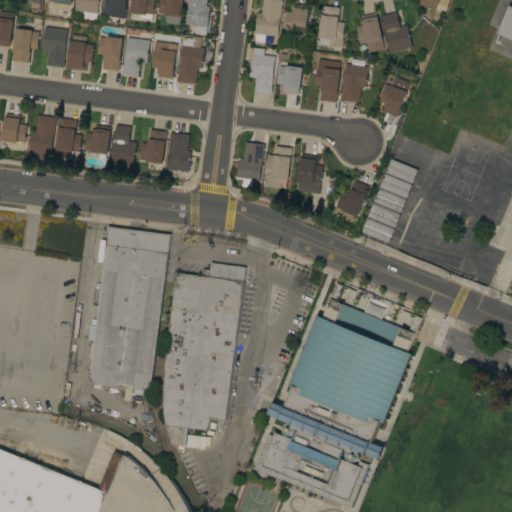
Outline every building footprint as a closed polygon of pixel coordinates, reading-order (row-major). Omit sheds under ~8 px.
[(30,7),(30,0),(41,0),(41,4),(39,4),(38,8),(30,7)] [(101,0),(100,9),(98,8),(97,13),(96,19),(82,18),(82,11),(75,10),(75,0),(101,0)] [(110,16),(110,15),(102,14),(103,0),(127,0),(125,18),(110,16)] [(154,0),(153,14),(152,14),(151,19),(139,18),(140,14),(130,12),(130,8),(128,8),(129,0),(154,0)] [(183,0),(181,17),(180,24),(165,22),(166,15),(165,14),(165,13),(158,12),(159,0),(183,0)] [(207,0),(206,5),(210,6),(209,15),(212,15),(211,20),(208,19),(207,27),(207,26),(206,34),(195,32),(196,25),(185,24),(188,0),(207,0)] [(282,0),(278,36),(266,34),(264,44),(255,43),(256,33),(255,33),(258,13),(262,13),(263,0),(282,0)] [(449,0),(447,6),(439,3),(438,4),(437,4),(434,10),(418,4),(419,0),(449,0)] [(339,7),(338,21),(344,22),(341,46),(319,43),(320,38),(319,37),(323,5),(339,7)] [(511,6),(511,39),(497,33),(509,5),(511,6)] [(309,9),(306,33),(291,31),(291,30),(283,29),(286,11),(293,12),(294,6),(309,9)] [(0,44),(0,9),(3,9),(2,11),(13,12),(13,19),(11,43),(10,42),(9,46),(0,44)] [(412,47),(389,52),(382,14),(396,11),(399,26),(407,24),(412,47)] [(355,25),(362,24),(361,19),(364,19),(364,18),(374,16),(374,17),(377,16),(382,39),(384,49),(368,52),(366,42),(359,43),(355,25)] [(68,29),(63,61),(64,61),(64,67),(46,65),(48,50),(42,49),(45,26),(68,29)] [(37,48),(30,47),(28,62),(12,60),(16,28),(33,30),(32,31),(39,32),(37,48)] [(122,74),(127,37),(138,38),(139,31),(148,32),(147,39),(150,40),(147,62),(140,61),(138,76),(122,74)] [(67,67),(72,34),(86,36),(85,42),(86,42),(86,43),(94,44),(91,62),(84,61),(83,69),(67,67)] [(102,68),(104,54),(97,53),(99,36),(106,37),(106,36),(122,38),(119,70),(102,68)] [(183,37),(192,38),(193,36),(202,37),(200,47),(205,48),(202,68),(198,67),(196,84),(177,81),(183,37)] [(154,49),(155,49),(155,44),(167,45),(168,42),(177,43),(173,78),(157,76),(158,68),(151,67),(154,49)] [(254,92),(256,77),(249,76),(252,53),(253,53),(253,47),(264,48),(264,55),(275,56),(271,88),(272,88),(272,94),(254,92)] [(318,58),(340,61),(339,69),(340,69),(336,102),(319,99),(321,86),(315,85),(318,58)] [(368,66),(365,86),(361,86),(359,102),(340,100),(340,95),(341,95),(345,63),(368,66)] [(282,92),(283,84),(277,83),(279,65),(286,66),(286,65),(302,67),(299,91),(298,94),(282,92)] [(383,111),(386,103),(379,100),(385,83),(387,84),(389,79),(394,81),(395,77),(410,82),(397,117),(383,111)] [(2,140),(5,113),(21,115),(20,123),(27,124),(25,142),(18,141),(17,142),(2,140)] [(38,114),(57,117),(56,122),(55,122),(51,153),(46,152),(45,159),(31,158),(32,150),(29,150),(32,130),(36,131),(38,114)] [(77,119),(75,133),(82,134),(80,151),(73,150),(72,158),(60,157),(61,150),(56,150),(60,117),(77,119)] [(87,132),(94,132),(95,124),(111,126),(108,153),(91,152),(91,151),(85,150),(87,132)] [(131,126),(129,140),(137,141),(134,165),(136,165),(135,174),(124,172),(125,163),(111,162),(116,124),(131,126)] [(142,142),(148,143),(150,129),(167,131),(163,163),(146,161),(146,160),(140,159),(142,142)] [(190,134),(188,150),(191,151),(189,171),(167,169),(170,137),(170,132),(190,134)] [(239,157),(244,158),(246,142),(265,144),(264,149),(263,149),(259,181),(253,180),(252,189),(242,186),(243,179),(237,178),(239,157)] [(292,147),(288,180),(287,179),(286,188),(280,187),(280,188),(263,186),(264,174),(265,174),(267,154),(275,155),(276,145),(292,147)] [(319,193),(296,190),(301,154),(316,155),(315,164),(322,164),(319,193)] [(411,183),(416,169),(389,159),(384,172),(411,183)] [(342,190),(349,192),(350,188),(351,188),(354,179),(369,185),(357,216),(356,216),(355,219),(350,217),(349,222),(338,218),(339,212),(335,211),(342,190)] [(377,187),(405,198),(399,213),(371,202),(377,187)] [(371,202),(399,213),(393,228),(365,217),(371,202)] [(365,217),(393,228),(386,243),(359,232),(365,217)] [(109,231),(106,231),(107,225),(171,234),(150,391),(89,383),(109,231)] [(241,266),(209,263),(208,270),(201,269),(200,276),(174,273),(159,424),(178,426),(177,434),(171,434),(170,444),(184,445),(186,427),(207,429),(208,417),(226,419),(241,266)] [(387,421),(408,351),(395,347),(399,334),(404,335),(401,344),(408,346),(413,330),(345,310),(347,304),(328,298),(322,317),(313,314),(289,392),(387,421)] [(254,465),(346,499),(347,499),(348,493),(333,492),(326,480),(329,474),(329,470),(339,468),(338,481),(341,482),(342,450),(334,450),(332,455),(279,434),(266,433),(254,465)] [(0,511),(0,447),(99,488),(114,450),(127,456),(142,467),(157,482),(167,497),(175,509),(186,502),(191,511),(0,511)] [(211,495),(224,499),(231,475),(218,472),(211,495)]
